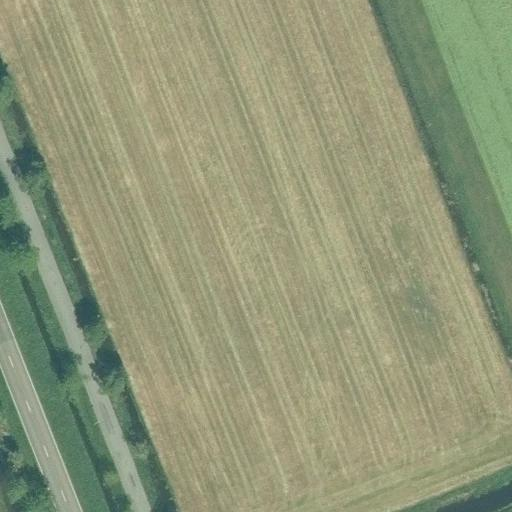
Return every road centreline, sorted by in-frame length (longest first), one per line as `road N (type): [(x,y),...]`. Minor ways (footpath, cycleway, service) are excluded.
road 1 (unclassified): [(142,511),(0,144)]
road 2 (tertiary): [(68,511),(0,336)]
